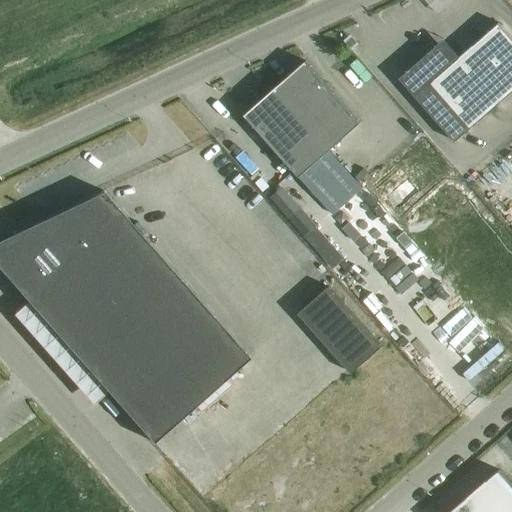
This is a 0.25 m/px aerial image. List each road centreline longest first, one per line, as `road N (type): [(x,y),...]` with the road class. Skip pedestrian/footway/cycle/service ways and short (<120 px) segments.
road 1 (unclassified): [(0,158),(352,0)]
road 2 (unclassified): [(0,326),(161,511)]
road 3 (unclassified): [(385,511),(511,399)]
